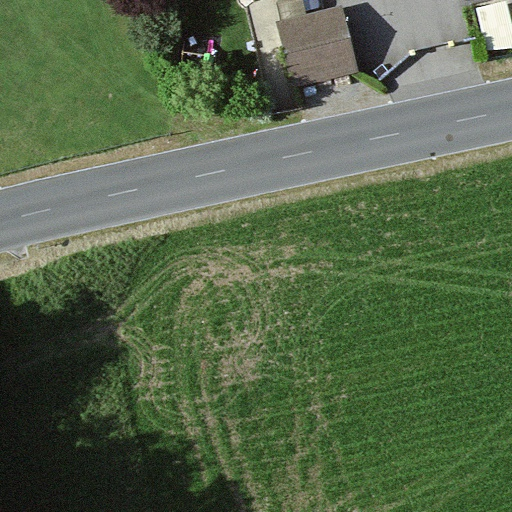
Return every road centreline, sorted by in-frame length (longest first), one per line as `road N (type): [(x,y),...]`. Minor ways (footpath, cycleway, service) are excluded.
road 1 (tertiary): [(511,108),(0,221)]
road 2 (unknown): [(470,116),(423,0)]
